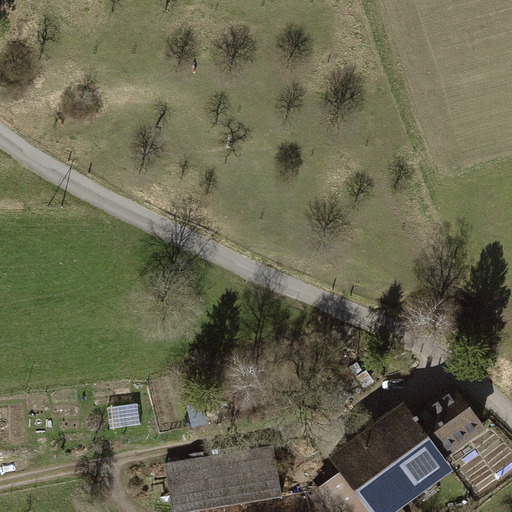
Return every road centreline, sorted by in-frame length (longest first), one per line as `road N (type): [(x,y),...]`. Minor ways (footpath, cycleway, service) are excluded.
road 1 (residential): [(0,132),(75,185),(401,332),(511,416)]
road 2 (track): [(0,486),(291,429),(451,367)]
